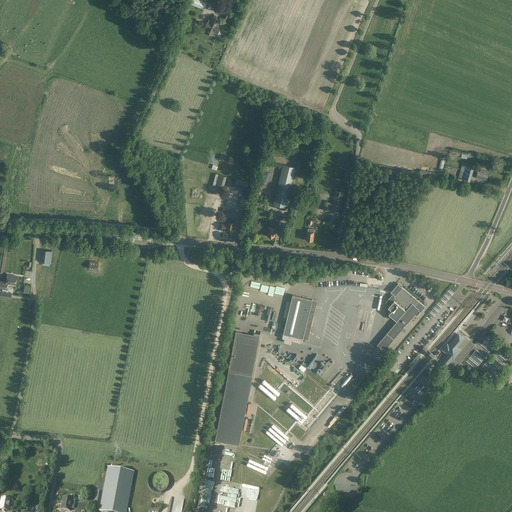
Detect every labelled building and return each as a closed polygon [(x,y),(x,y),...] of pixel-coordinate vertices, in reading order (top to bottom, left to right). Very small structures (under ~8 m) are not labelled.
[(190,0),(189,2),(191,3),(190,4),(200,8),(203,9),(206,3),(206,2),(200,0),(190,0)] [(225,24),(228,16),(231,10),(227,8),(221,23),(225,24)] [(213,22),(214,18),(212,17),(211,20),(209,19),(208,22),(207,22),(204,28),(207,30),(206,33),(212,35),(214,31),(210,29),(212,25),(213,22)] [(219,20),(214,18),(213,22),(212,25),(210,29),(214,31),(212,35),(215,36),(216,32),(217,32),(219,27),(218,26),(219,24),(217,23),(219,20)] [(286,186),(290,187),(295,167),(283,164),(273,204),(281,206),(282,201),(283,202),(285,194),(284,194),(286,186)] [(471,166),(463,164),(458,178),(470,182),(474,167),(471,166)] [(486,181),(489,171),(479,168),(476,178),(486,181)] [(236,179),(234,186),(246,190),(248,182),(236,179)] [(282,201),(281,206),(286,207),(290,187),(286,186),(284,194),(285,194),(283,202),(282,201)] [(335,190),(332,202),(330,211),(339,213),(343,191),(335,190)] [(233,220),(235,220),(236,213),(227,212),(226,217),(224,217),(223,223),(222,223),(221,229),(226,230),(225,231),(233,232),(234,223),(233,223),(233,220)] [(51,250),(44,249),(42,261),(50,262),(51,250)] [(5,282),(5,283),(7,283),(15,284),(17,276),(7,274),(5,282)] [(280,291),(281,285),(268,282),(267,285),(271,286),(269,296),(277,298),(277,295),(282,297),(284,292),(280,291)] [(388,313),(397,321),(377,345),(384,350),(415,314),(417,316),(425,306),(424,306),(398,284),(391,292),(393,294),(385,302),(389,305),(388,307),(391,310),(388,313)] [(292,295),(289,308),(283,334),(303,339),(312,299),(292,295)] [(245,322),(262,326),(265,315),(260,314),(261,309),(264,310),(265,306),(251,302),(249,309),(246,308),(244,313),(238,311),(237,315),(246,317),(245,322)] [(263,322),(272,325),(276,309),(272,308),(272,306),(268,305),(263,322)] [(236,331),(215,439),(239,444),(252,375),(260,335),(236,331)] [(465,339),(459,333),(449,345),(447,344),(442,350),(444,352),(446,354),(437,364),(444,369),(453,359),(461,350),(458,347),(465,339)] [(260,358),(297,386),(304,376),(282,359),(279,363),(268,355),(268,356),(264,353),(260,358)] [(420,356),(418,354),(409,365),(411,367),(420,356)] [(318,361),(319,359),(313,356),(307,366),(319,373),(324,365),(318,361)] [(323,378),(334,365),(331,363),(326,369),(325,368),(319,375),(323,378)] [(339,372),(332,383),(334,385),(341,374),(339,372)] [(286,405),(283,409),(300,423),(306,416),(289,402),(286,405)] [(270,424),(269,427),(266,430),(266,429),(264,432),(282,445),(288,436),(270,424)] [(103,493),(98,492),(96,501),(96,500),(95,506),(100,507),(100,510),(107,511),(126,511),(135,469),(108,464),(104,484),(103,493)] [(148,480),(148,483),(148,486),(149,488),(151,490),(153,492),(155,493),(158,494),(161,493),(164,492),(166,490),(168,488),(169,486),(169,483),(169,480),(168,478),(166,475),(164,474),(161,473),(158,472),(155,473),(153,474),(151,475),(149,478),(148,480)] [(209,508),(213,482),(204,481),(199,506),(209,508)] [(71,504),(72,499),(63,497),(61,509),(70,511),(70,508),(74,509),(74,504),(71,504)] [(13,500),(11,500),(11,499),(1,498),(0,504),(0,509),(2,510),(1,511),(5,511),(6,511),(9,511),(10,505),(12,505),(13,500)]
